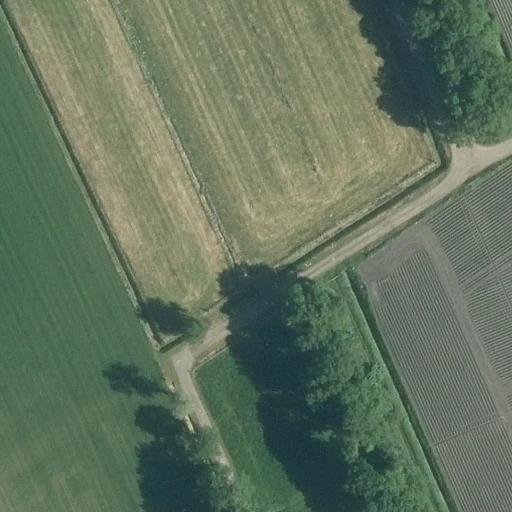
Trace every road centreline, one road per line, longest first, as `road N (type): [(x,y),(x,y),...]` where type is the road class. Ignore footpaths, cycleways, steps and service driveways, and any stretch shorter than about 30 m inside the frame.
road 1 (unclassified): [(182,378),(176,362),(469,165)]
road 2 (track): [(325,265),(434,511)]
road 3 (unclassified): [(469,165),(394,0)]
